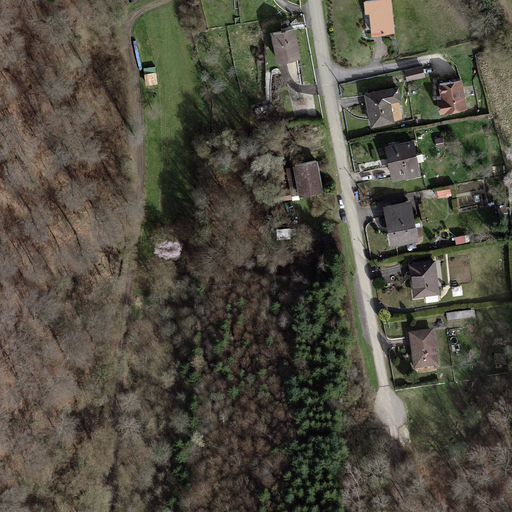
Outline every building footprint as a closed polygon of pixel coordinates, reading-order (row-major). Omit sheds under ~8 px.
[(366,12),(370,11),(372,32),(392,30),(389,0),(368,0),(365,0),(366,12)] [(273,32),(278,60),(299,57),(294,28),(273,32)] [(155,65),(143,66),(145,83),(157,82),(155,65)] [(407,79),(423,75),(421,66),(406,69),(407,79)] [(465,107),(460,79),(439,83),(442,99),(440,99),(442,111),(465,107)] [(397,87),(366,93),(372,124),(392,120),(388,101),(399,98),(397,87)] [(435,136),(436,147),(443,146),(442,135),(435,136)] [(387,145),(390,158),(393,157),(397,177),(418,172),(416,161),(423,160),(422,152),(414,154),(412,140),(387,145)] [(315,160),(294,164),(300,192),(300,194),(321,190),(315,160)] [(291,193),(300,192),(294,164),(286,165),(291,193)] [(450,185),(434,187),(435,196),(451,194),(450,185)] [(273,191),(276,201),(290,198),(288,188),(273,191)] [(386,206),(390,227),(392,226),(395,241),(415,237),(413,228),(408,202),(386,206)] [(275,221),(285,218),(283,209),(273,211),(275,221)] [(420,227),(413,228),(415,237),(415,242),(419,241),(421,239),(422,236),(420,227)] [(464,232),(454,235),(456,242),(466,240),(464,232)] [(411,263),(413,280),(415,280),(417,294),(425,293),(426,301),(438,299),(433,260),(411,263)] [(453,285),(452,295),(461,296),(462,285),(453,285)] [(473,311),(446,314),(447,322),(475,318),(473,311)] [(436,365),(432,332),(410,336),(413,354),(415,354),(417,368),(436,365)] [(505,356),(495,357),(495,364),(506,364),(505,356)]
